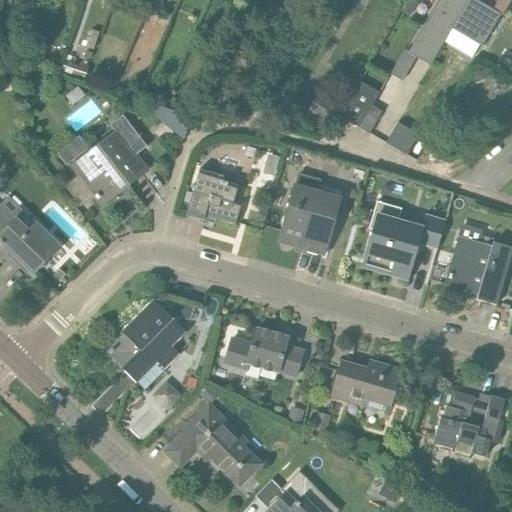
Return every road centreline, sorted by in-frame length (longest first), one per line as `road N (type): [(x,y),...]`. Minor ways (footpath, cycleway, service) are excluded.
road 1 (residential): [(511,356),(146,251),(115,262),(24,365)]
road 2 (tertiary): [(173,511),(24,365)]
